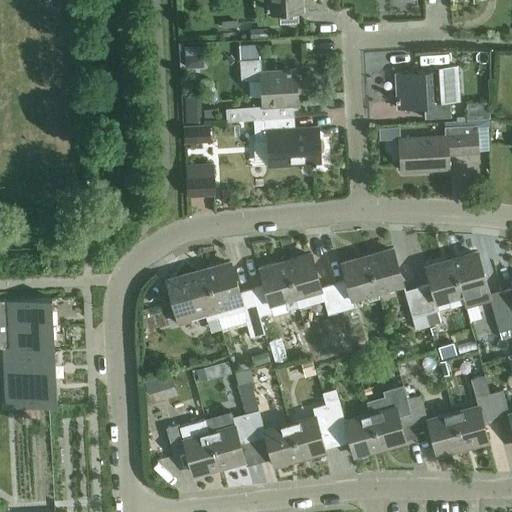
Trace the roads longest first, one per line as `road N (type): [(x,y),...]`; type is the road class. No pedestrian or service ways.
road 1 (residential): [(447,34),(350,37),(356,218)]
road 2 (unclassified): [(130,510),(113,304),(116,286),(135,264)]
road 3 (residential): [(130,510),(380,489)]
road 4 (unclassified): [(356,218),(227,228),(168,244),(135,264)]
road 5 (unclassified): [(511,220),(356,218)]
road 6 (residential): [(380,489),(484,492),(511,484)]
